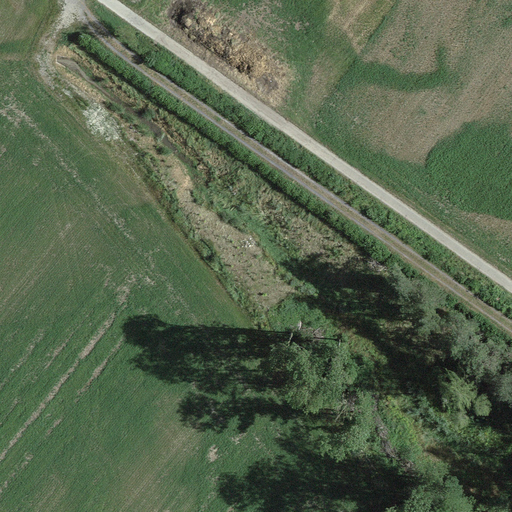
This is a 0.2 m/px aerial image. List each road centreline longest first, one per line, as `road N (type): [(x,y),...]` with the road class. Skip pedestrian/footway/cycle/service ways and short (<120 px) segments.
road 1 (track): [(511,327),(88,27),(85,0)]
road 2 (track): [(102,0),(511,288)]
